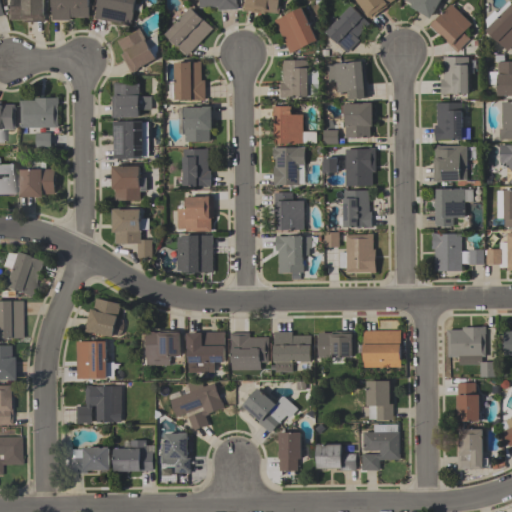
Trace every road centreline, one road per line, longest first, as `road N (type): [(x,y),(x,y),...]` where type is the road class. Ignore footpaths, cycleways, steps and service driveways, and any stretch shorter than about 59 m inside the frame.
road 1 (residential): [(45,508),(44,367),(83,255),(83,62),(6,61)]
road 2 (residential): [(0,229),(25,231),(195,301),(511,297)]
road 3 (residential): [(0,508),(426,505),(482,497),(511,483)]
road 4 (residential): [(245,302),(242,54)]
road 5 (residential): [(405,298),(402,54)]
road 6 (residential): [(426,505),(427,298)]
